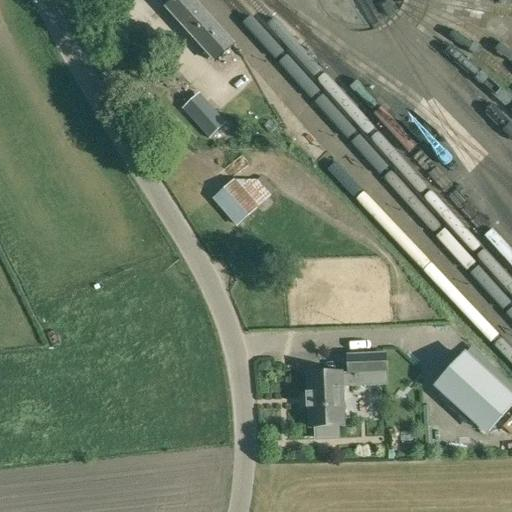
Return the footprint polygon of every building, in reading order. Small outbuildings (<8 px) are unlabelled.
[(234,46),(191,0),(177,0),(168,9),(216,62),(234,46)] [(227,125),(204,97),(187,111),(211,140),(227,125)] [(256,182),(234,182),(214,200),(238,227),(271,197),(256,182)] [(385,356),(349,357),(350,375),(342,376),(342,374),(308,375),(309,395),(308,395),(309,407),(310,407),(311,427),(344,426),(342,386),(386,384),(385,356)] [(511,407),(511,400),(464,356),(437,386),(489,433),(511,407)]
